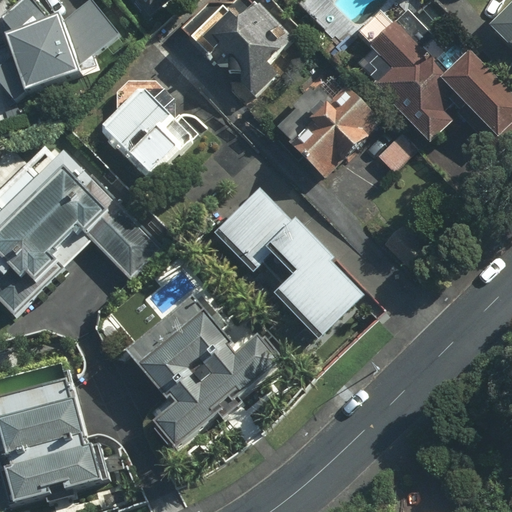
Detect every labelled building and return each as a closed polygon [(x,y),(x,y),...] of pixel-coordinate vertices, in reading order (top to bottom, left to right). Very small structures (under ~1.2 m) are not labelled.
[(174,0),(143,0),(155,15),(174,0)] [(37,91),(102,67),(124,34),(100,4),(70,21),(43,1),(9,18),(25,51),(0,75),(0,81),(21,102),(37,91)] [(282,73),(277,68),(303,42),(266,6),(249,23),(240,15),(214,41),(225,51),(220,56),(260,95),(282,73)] [(381,50),(401,71),(387,85),(443,141),(465,119),(461,116),(473,104),(511,142),(511,86),(479,54),(457,75),(407,25),(381,50)] [(390,121),(355,88),(300,145),(335,179),(390,121)] [(199,147),(153,90),(111,123),(157,180),(199,147)] [(407,133),(381,158),(399,176),(424,151),(407,133)] [(75,154),(68,161),(58,151),(0,208),(0,292),(23,315),(99,239),(139,278),(169,248),(75,154)] [(375,299),(270,189),(227,230),(265,270),(287,250),(311,275),(288,297),(330,341),(375,299)] [(408,229),(389,248),(415,274),(434,255),(408,229)] [(269,336),(255,350),(205,298),(140,359),(189,411),(166,433),(185,453),(288,356),(269,336)] [(109,481),(80,380),(1,403),(30,503),(109,481)]
